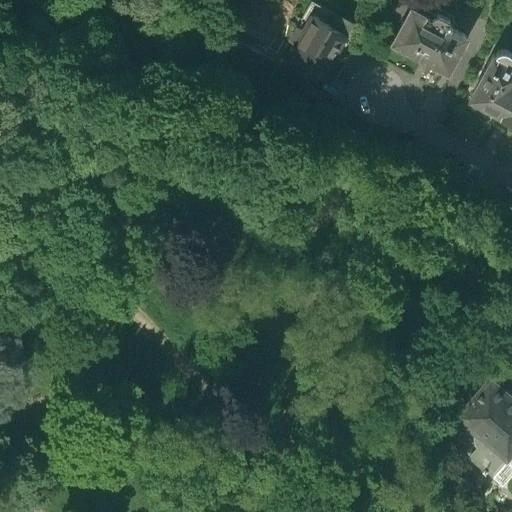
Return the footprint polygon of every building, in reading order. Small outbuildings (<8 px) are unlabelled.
[(463,35),(404,4),(384,43),(443,74),(463,35)] [(307,17),(282,63),(318,82),(342,36),(307,17)] [(464,103),(496,119),(511,86),(511,67),(488,56),(464,103)] [(511,86),(496,119),(511,126),(511,86)] [(326,99),(303,88),(296,102),(318,114),(326,99)] [(454,418),(483,442),(506,460),(511,452),(511,399),(487,379),(454,418)] [(492,477),(506,460),(483,442),(469,459),(492,477)]
